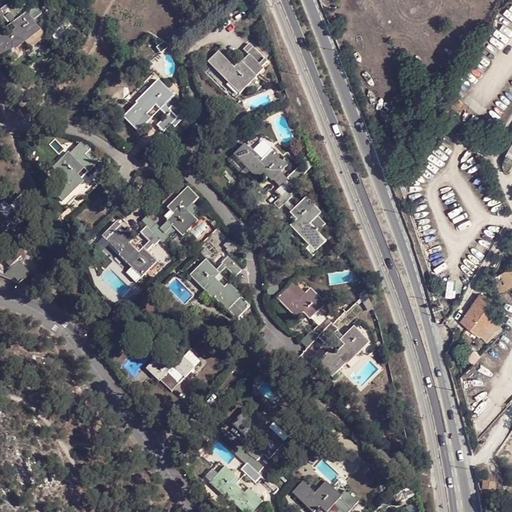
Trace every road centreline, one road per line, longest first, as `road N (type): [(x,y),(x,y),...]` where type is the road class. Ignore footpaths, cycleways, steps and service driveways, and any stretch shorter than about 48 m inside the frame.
road 1 (tertiary): [(284,0),(403,296),(453,511)]
road 2 (tertiary): [(467,511),(414,282),(307,0)]
road 3 (residential): [(298,352),(260,307),(240,232),(186,174),(130,163),(76,131),(31,124)]
road 4 (residential): [(197,511),(81,345),(60,322),(0,295)]
road 5 (unknown): [(511,59),(478,98),(459,146),(465,192),(511,217)]
